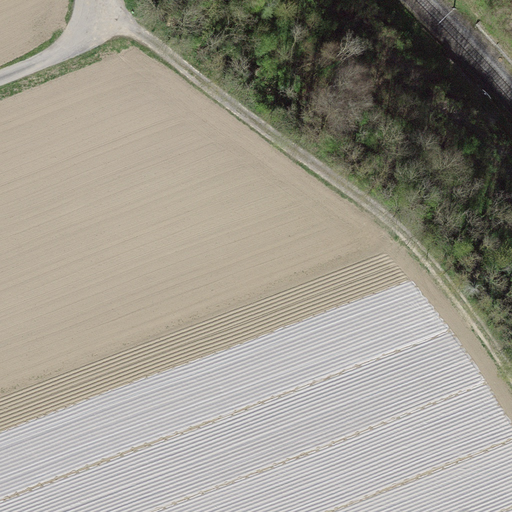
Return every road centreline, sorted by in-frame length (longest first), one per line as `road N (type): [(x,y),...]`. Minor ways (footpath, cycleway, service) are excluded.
road 1 (track): [(96,17),(152,46),(402,237),(473,323),(511,387)]
road 2 (track): [(0,78),(55,57),(96,17),(91,0)]
